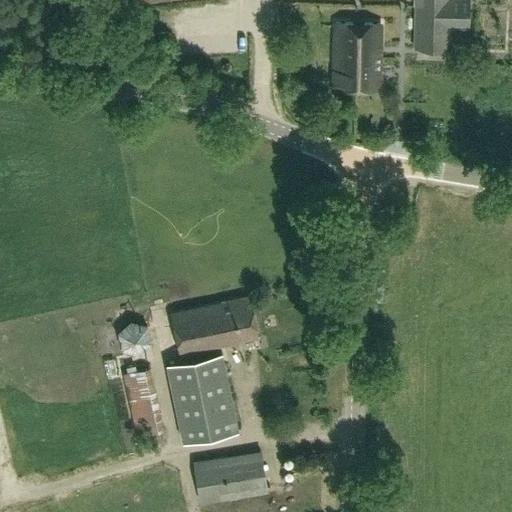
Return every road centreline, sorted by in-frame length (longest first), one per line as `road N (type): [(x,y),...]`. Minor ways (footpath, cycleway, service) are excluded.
road 1 (tertiary): [(363,161),(183,100),(0,69)]
road 2 (unclassified): [(358,511),(363,161)]
road 3 (tertiary): [(511,185),(363,161)]
